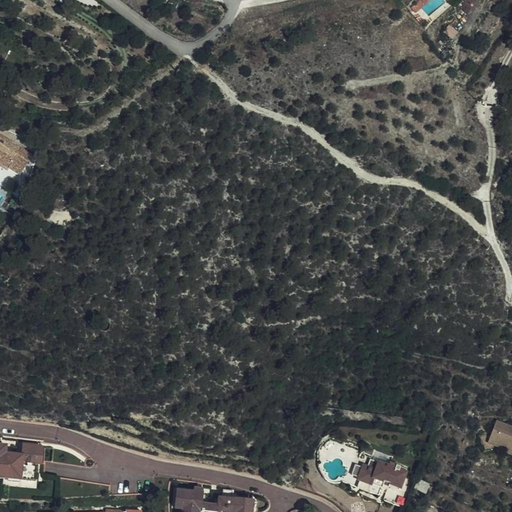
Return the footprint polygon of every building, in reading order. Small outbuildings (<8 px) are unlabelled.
[(416,14),(432,0),(422,0),(412,9),(416,14)] [(24,174),(30,165),(29,163),(30,161),(32,162),(36,156),(0,130),(0,158),(13,167),(24,174)] [(0,162),(11,170),(13,167),(0,158),(0,162)] [(30,182),(37,168),(30,165),(24,174),(22,176),(30,182)] [(506,449),(511,451),(511,429),(495,422),(490,434),(496,436),(493,443),(501,446),(506,449)] [(496,436),(490,434),(486,444),(499,450),(501,446),(493,443),(496,436)] [(16,473),(33,475),(34,465),(35,450),(36,448),(19,446),(18,457),(17,460),(0,458),(0,475),(16,477),(16,473)] [(0,458),(17,460),(18,457),(1,455),(1,453),(0,452),(0,458)] [(386,483),(385,486),(379,500),(402,509),(413,482),(400,478),(403,469),(387,463),(386,467),(367,460),(364,468),(360,467),(360,468),(356,478),(355,479),(357,480),(367,484),(364,492),(375,496),(380,484),(381,481),(386,483)] [(356,478),(360,468),(352,465),(348,475),(356,478)] [(32,483),(33,475),(16,473),(16,477),(15,481),(32,483)] [(354,488),(364,492),(367,484),(357,480),(354,488)] [(249,511),(251,502),(251,500),(235,498),(234,499),(231,499),(230,498),(229,507),(233,507),(232,511),(226,511),(217,511),(217,508),(200,506),(200,503),(201,493),(201,492),(176,489),(175,499),(180,499),(179,508),(182,508),(181,511),(249,511)] [(230,498),(231,499),(231,490),(222,489),(220,506),(204,504),(200,503),(200,506),(217,508),(217,511),(226,511),(232,511),(233,507),(229,507),(230,498)]
